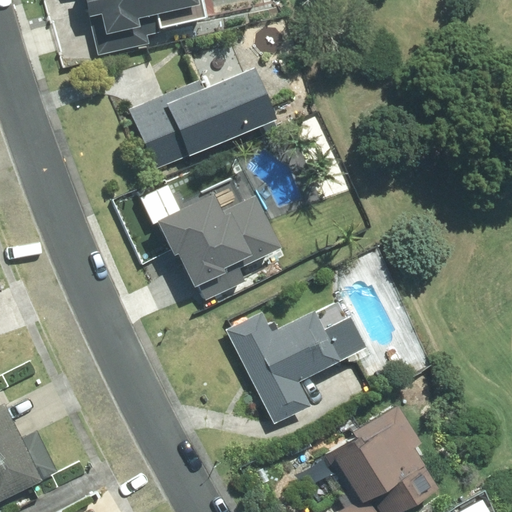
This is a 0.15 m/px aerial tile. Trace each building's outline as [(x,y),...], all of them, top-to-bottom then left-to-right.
[(79,0),(83,18),(95,15),(104,54),(145,44),(142,31),(200,18),(195,0),(79,0)] [(197,81),(127,109),(152,171),(272,122),(250,68),(200,89),(197,81)] [(205,193),(150,220),(168,256),(172,254),(188,287),(198,282),(206,298),(240,282),(234,269),(276,248),(250,194),(214,211),(205,193)] [(257,313),(224,330),(271,423),(305,406),(292,382),(358,349),(334,302),(311,314),(309,311),(267,333),(257,313)] [(0,499),(37,481),(0,406),(0,499)] [(415,444),(393,406),(347,433),(351,438),(325,454),(354,502),(362,498),(367,495),(376,511),(393,511),(432,489),(408,448),(415,444)] [(370,511),(362,498),(354,502),(337,511),(370,511)]
